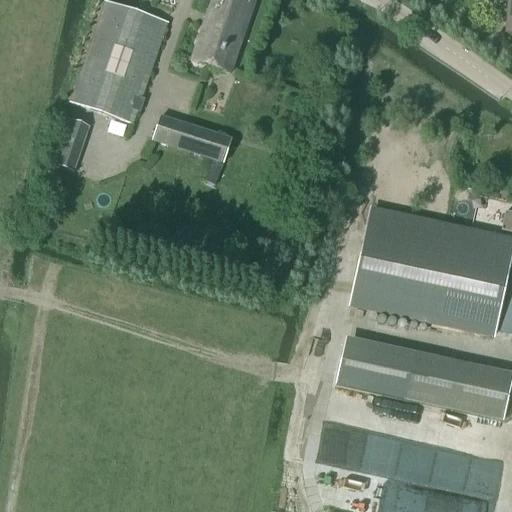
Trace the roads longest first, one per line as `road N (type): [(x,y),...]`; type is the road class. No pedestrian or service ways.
road 1 (track): [(311,511),(302,475),(323,382),(0,292)]
road 2 (tertiary): [(511,93),(374,0)]
road 3 (track): [(323,382),(350,254)]
